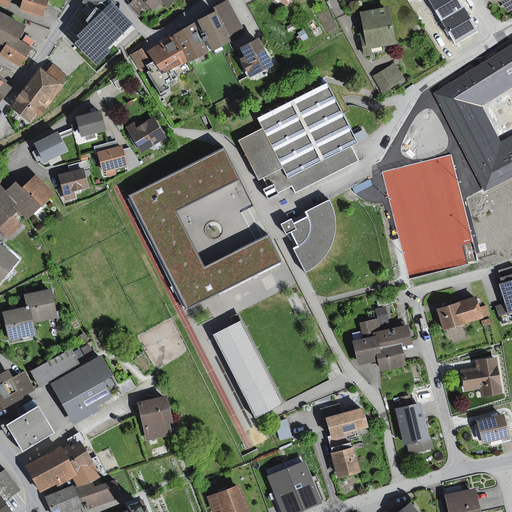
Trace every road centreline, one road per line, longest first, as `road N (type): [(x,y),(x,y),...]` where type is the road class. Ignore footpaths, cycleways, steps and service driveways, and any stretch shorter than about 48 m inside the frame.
road 1 (residential): [(370,497),(502,460)]
road 2 (tertiary): [(77,0),(0,113)]
